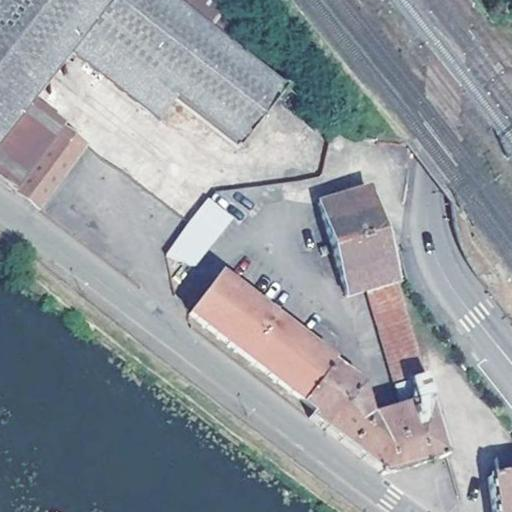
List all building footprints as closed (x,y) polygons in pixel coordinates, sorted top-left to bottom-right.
[(0,0),(0,183),(11,192),(64,123),(32,96),(72,45),(158,112),(173,93),(241,146),(284,86),(287,81),(267,65),(229,37),(237,26),(242,19),(217,0),(0,0)] [(85,139),(64,123),(11,192),(32,208),(85,139)] [(367,190),(319,205),(344,297),(370,290),(393,284),(397,284),(383,238),(380,239),(367,190)] [(187,222),(212,240),(232,216),(207,198),(187,222)] [(195,264),(212,240),(187,222),(165,253),(195,264)] [(314,408),(338,370),(217,278),(190,314),(314,408)] [(389,368),(395,391),(421,386),(393,284),(370,290),(392,367),(389,368)] [(361,387),(338,370),(314,408),(309,420),(383,476),(444,458),(421,386),(395,391),(400,409),(369,415),(361,387)] [(500,450),(511,444),(511,435),(507,429),(491,434),(500,450)] [(499,476),(511,474),(511,454),(495,457),(499,476)] [(511,511),(511,474),(499,476),(487,478),(492,511),(511,511)]
